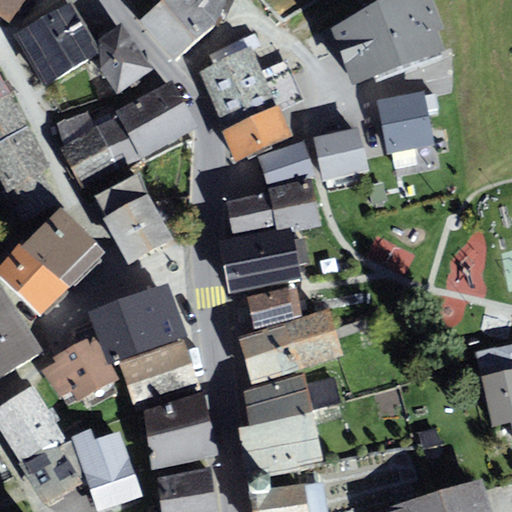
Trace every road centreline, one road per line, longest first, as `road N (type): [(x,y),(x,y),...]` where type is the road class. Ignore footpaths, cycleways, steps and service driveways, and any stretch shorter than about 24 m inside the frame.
road 1 (residential): [(0,54),(83,208),(138,282)]
road 2 (residential): [(175,78),(228,32),(259,25),(297,47),(322,78),(325,108),(310,128)]
road 3 (primary): [(236,511),(208,272)]
road 4 (primary): [(208,272),(206,135),(175,78)]
road 5 (residential): [(0,413),(35,380),(78,302),(138,282)]
